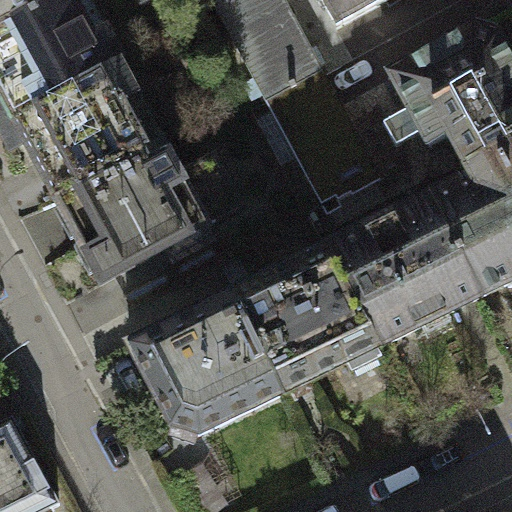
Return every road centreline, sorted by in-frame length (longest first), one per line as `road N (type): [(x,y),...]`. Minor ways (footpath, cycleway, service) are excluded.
road 1 (residential): [(127,511),(0,276)]
road 2 (residential): [(368,511),(511,441)]
